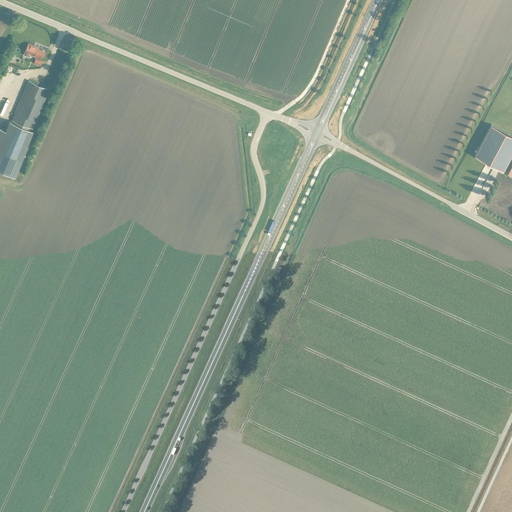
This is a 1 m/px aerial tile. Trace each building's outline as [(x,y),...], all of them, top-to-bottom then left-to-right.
[(28,44),(25,51),(24,54),(24,55),(27,56),(28,56),(29,54),(36,57),(34,62),(40,65),(41,61),(39,60),(41,56),(43,57),(45,52),(38,49),(39,48),(28,44)] [(12,119),(13,119),(33,128),(49,89),(28,81),(12,119)] [(32,129),(33,128),(13,119),(12,121),(10,121),(6,130),(0,127),(0,170),(15,176),(21,160),(34,130),(32,129)] [(503,170),(511,153),(511,135),(491,124),(474,155),(503,170)] [(501,211),(511,188),(511,184),(498,209),(501,211)]
